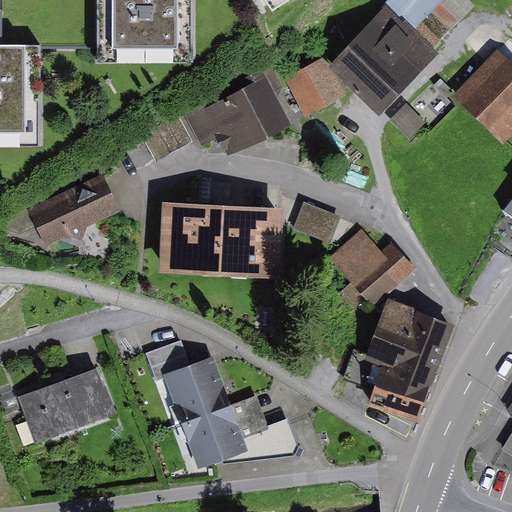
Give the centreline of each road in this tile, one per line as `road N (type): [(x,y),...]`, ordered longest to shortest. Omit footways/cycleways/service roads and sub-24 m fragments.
road 1 (residential): [(0,276),(83,286),(211,325),(436,464)]
road 2 (primary): [(436,464),(454,415),(511,321)]
